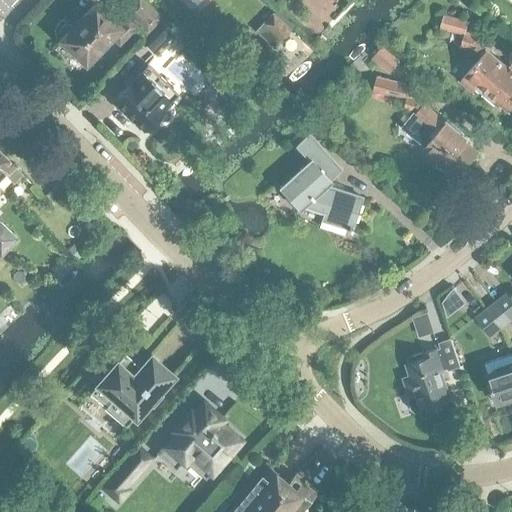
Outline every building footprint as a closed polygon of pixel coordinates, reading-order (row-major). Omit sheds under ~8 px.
[(148,31),(161,16),(144,0),(133,0),(125,9),(148,31)] [(119,43),(136,25),(127,17),(119,26),(95,3),(73,26),(72,25),(70,24),(66,24),(64,25),(62,25),(61,27),(60,28),(59,30),(59,32),(59,33),(59,35),(60,37),(61,38),(86,62),(111,36),(119,43)] [(291,28),(295,24),(277,7),(273,12),(272,12),(262,23),(280,40),(291,28)] [(511,64),(509,67),(489,50),(493,47),(478,35),(466,31),(469,20),(445,13),(441,26),(464,33),(460,45),(469,47),(473,50),(468,55),(476,62),(461,79),(474,90),(480,82),(511,108),(511,107),(511,64)] [(157,56),(178,35),(162,19),(141,41),(157,56)] [(148,63),(113,99),(148,133),(161,120),(165,121),(168,119),(170,116),(168,112),(164,108),(178,93),(148,63)] [(422,99),(420,97),(408,94),(411,84),(378,76),(375,90),(384,92),(407,98),(405,105),(415,108),(422,99)] [(425,102),(416,113),(429,124),(416,138),(425,146),(423,148),(437,160),(440,156),(460,174),(479,152),(467,142),(470,138),(448,119),(447,121),(425,102)] [(352,231),(361,197),(323,185),(342,169),(309,133),(295,145),(310,161),(280,187),(298,208),(302,206),(324,213),(323,219),(350,227),(350,231),(352,231)] [(0,175),(3,173),(13,182),(21,173),(14,166),(0,152),(0,175)] [(0,238),(9,247),(17,238),(0,222),(0,238)] [(0,255),(0,256),(9,247),(0,238),(0,255)] [(74,260),(82,253),(74,243),(66,250),(74,260)] [(511,319),(511,299),(507,293),(497,300),(511,319)] [(502,328),(511,319),(497,300),(487,309),(502,328)] [(490,336),(502,328),(487,309),(476,317),(490,336)] [(449,370),(461,365),(453,342),(441,346),(449,370)] [(412,375),(406,378),(417,410),(419,411),(424,410),(451,400),(442,372),(446,370),(438,347),(424,353),(425,357),(408,363),(412,375)] [(93,383),(95,385),(88,393),(104,407),(125,425),(132,417),(135,420),(150,403),(151,404),(162,391),(161,390),(176,373),(150,350),(138,364),(125,352),(118,359),(116,357),(93,383)] [(511,351),(484,360),(488,372),(493,387),(490,389),(494,400),(497,399),(498,402),(511,397),(511,351)] [(192,406),(189,403),(168,428),(171,430),(166,436),(169,438),(161,448),(157,452),(175,468),(184,458),(205,477),(208,473),(212,476),(245,437),(224,419),(227,416),(202,394),(192,406)] [(139,447),(103,487),(115,498),(151,457),(139,447)] [(264,511),(294,477),(293,476),(288,482),(268,465),(229,511),(264,511)] [(298,511),(314,494),(294,477),(264,511),(298,511)]
